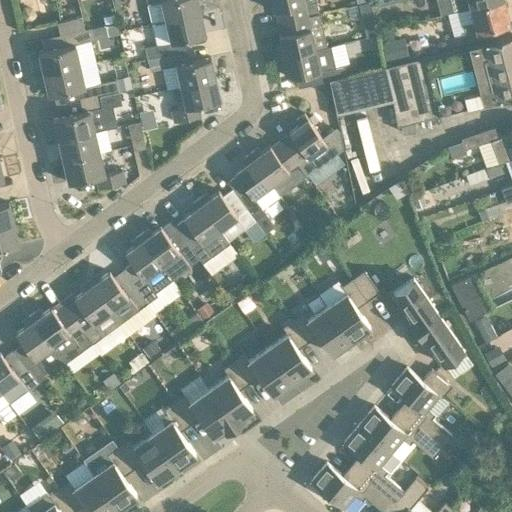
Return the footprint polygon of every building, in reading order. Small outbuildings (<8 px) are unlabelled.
[(166,21),(201,13),(197,0),(145,0),(146,3),(161,0),(166,21)] [(283,22),(319,14),(316,0),(265,0),(266,2),(271,1),(274,12),(280,10),(283,22)] [(469,7),(497,0),(378,0),(380,5),(400,0),(456,0),(459,10),(469,7)] [(502,0),(497,0),(469,7),(472,21),(465,24),(467,34),(509,23),(502,0)] [(372,26),(367,3),(359,4),(366,38),(378,35),(376,25),(372,26)] [(23,9),(19,16),(23,23),(31,23),(35,16),(31,9),(23,9)] [(148,60),(158,57),(186,51),(183,40),(206,34),(201,13),(166,21),(170,42),(145,48),(148,60)] [(103,16),(104,24),(116,21),(114,14),(103,16)] [(279,58),(327,47),(319,14),(283,22),(285,34),(279,35),(281,46),(276,47),(279,58)] [(57,23),(59,35),(84,29),(81,17),(57,23)] [(104,26),(107,37),(117,34),(115,23),(104,26)] [(84,29),(59,35),(40,39),(43,51),(38,52),(43,74),(80,65),(75,44),(93,40),(90,28),(84,29)] [(328,80),(328,82),(336,116),(393,104),(397,125),(511,96),(511,34),(385,66),(347,75),(328,80)] [(381,43),(386,63),(408,58),(403,38),(381,43)] [(328,82),(328,80),(347,75),(344,64),(336,66),(331,46),(327,47),(279,58),(281,68),(286,67),(289,78),(295,77),(298,88),(322,83),(328,82)] [(181,87),(216,79),(211,57),(188,62),(186,51),(158,57),(161,69),(176,65),(181,87)] [(80,65),(43,74),(48,95),(76,89),(79,100),(105,94),(120,91),(117,80),(85,87),(80,65)] [(128,75),(117,78),(120,90),(131,88),(128,75)] [(216,79),(181,87),(185,108),(171,111),(174,123),(201,116),(198,105),(220,100),(216,79)] [(105,94),(79,100),(81,112),(54,118),(58,140),(95,132),(113,128),(105,94)] [(147,129),(160,124),(154,106),(140,111),(147,129)] [(343,148),(339,130),(335,127),(321,137),(304,114),(295,120),(298,125),(289,131),(293,137),(283,144),(306,175),(317,166),(318,168),(343,148)] [(134,151),(146,148),(140,121),(128,124),(134,151)] [(511,157),(511,130),(509,131),(509,133),(498,137),(494,126),(461,137),(465,148),(490,139),(499,163),(511,157)] [(95,132),(58,140),(63,161),(99,153),(95,132)] [(306,175),(283,144),(274,151),(270,146),(261,152),(258,148),(249,154),(278,194),(306,175)] [(99,153),(63,161),(68,183),(96,176),(99,188),(125,182),(123,171),(104,175),(99,153)] [(232,189),(256,220),(265,213),(262,209),(279,196),(278,194),(249,154),(240,161),(244,165),(234,172),(237,175),(227,182),(232,189)] [(470,185),(503,172),(499,163),(466,175),(470,185)] [(409,192),(403,178),(390,187),(399,199),(409,192)] [(511,183),(501,188),(506,202),(511,199),(511,183)] [(256,220),(232,189),(223,196),(219,191),(209,198),(206,193),(198,200),(228,241),(256,220)] [(417,208),(426,205),(421,193),(412,196),(417,208)] [(229,243),(228,241),(198,200),(189,206),(192,211),(183,218),(187,223),(177,229),(199,259),(202,263),(229,243)] [(502,213),(505,212),(505,210),(501,202),(483,208),(484,209),(487,219),(502,213)] [(0,226),(13,224),(8,203),(0,204),(0,226)] [(487,219),(484,209),(478,212),(481,221),(487,219)] [(172,280),(199,259),(177,229),(171,221),(162,228),(160,226),(151,233),(148,229),(139,235),(172,280)] [(13,224),(0,226),(0,249),(18,245),(13,224)] [(172,280),(139,235),(131,241),(134,246),(125,252),(132,263),(123,270),(147,303),(156,296),(154,293),(172,280)] [(293,246),(300,255),(312,246),(305,237),(293,246)] [(88,280),(120,323),(147,303),(123,270),(113,277),(109,271),(100,278),(97,274),(88,280)] [(353,278),(368,300),(379,292),(364,270),(353,278)] [(470,320),(493,309),(475,273),(452,284),(470,320)] [(327,306),(351,340),(370,326),(357,307),(368,300),(353,278),(341,286),(346,292),(327,306)] [(408,321),(415,331),(439,314),(413,278),(393,292),(412,319),(408,321)] [(64,305),(92,343),(120,323),(88,280),(80,287),(83,291),(64,305)] [(234,287),(225,293),(231,302),(240,295),(234,287)] [(204,321),(215,313),(207,302),(196,310),(204,321)] [(30,316),(52,346),(63,360),(65,363),(92,343),(64,305),(54,311),(51,307),(42,314),(39,309),(30,316)] [(293,320),(308,342),(318,335),(331,354),(351,340),(327,306),(307,319),(303,313),(293,320)] [(182,324),(189,333),(204,323),(196,313),(182,324)] [(439,314),(415,331),(422,340),(425,338),(444,365),(464,351),(439,314)] [(13,350),(37,383),(38,385),(46,379),(43,375),(63,360),(52,346),(30,316),(21,322),(25,326),(15,333),(23,343),(13,350)] [(268,347),(292,381),(311,368),(298,349),(308,342),(293,320),(282,327),(287,334),(268,347)] [(478,332),(483,343),(496,336),(491,325),(478,332)] [(149,358),(160,351),(154,341),(142,348),(149,358)] [(491,368),(506,360),(498,346),(484,354),(491,368)] [(234,361),(249,383),(259,376),(272,395),(292,381),(268,347),(248,361),(244,354),(234,361)] [(37,383),(13,350),(4,357),(0,352),(0,389),(1,391),(9,402),(27,389),(28,390),(37,383)] [(209,388),(235,426),(245,419),(242,416),(252,409),(239,390),(249,383),(234,361),(223,368),(228,375),(209,388)] [(433,389),(422,380),(407,367),(391,386),(406,399),(398,409),(436,441),(445,430),(425,413),(429,410),(421,403),(432,389),(433,389)] [(422,380),(433,389),(432,389),(442,397),(452,385),(431,368),(422,380)] [(129,389),(123,381),(118,385),(123,392),(129,389)] [(175,402),(190,424),(200,418),(213,437),(223,430),(225,433),(235,426),(209,388),(189,402),(185,395),(175,402)] [(152,433),(176,467),(196,454),(180,431),(190,424),(175,402),(164,410),(167,413),(161,417),(166,424),(152,433)] [(436,441),(398,409),(389,419),(374,406),(359,424),(385,446),(395,433),(403,440),(406,436),(426,453),(436,441)] [(507,412),(497,419),(501,425),(511,418),(507,412)] [(38,434),(50,429),(45,417),(33,422),(38,434)] [(385,446),(359,424),(343,442),(359,455),(350,465),(394,502),(403,490),(378,470),(381,466),(373,460),(385,446)] [(118,447),(133,469),(143,462),(156,481),(176,467),(152,433),(133,447),(128,440),(118,447)] [(9,460),(21,453),(13,440),(2,446),(9,460)] [(93,474),(117,509),(137,495),(123,476),(133,469),(118,447),(108,454),(112,461),(93,474)] [(500,473),(511,465),(498,449),(487,457),(500,473)] [(440,453),(433,462),(445,472),(452,463),(440,453)] [(385,511),(394,502),(350,465),(342,475),(327,462),(311,481),(343,508),(354,495),(362,501),(365,497),(382,511),(385,511)] [(15,463),(4,471),(10,481),(22,473),(15,463)] [(59,488),(74,510),(84,503),(90,511),(112,511),(117,509),(93,474),(74,488),(69,481),(59,488)] [(415,476),(403,490),(394,502),(385,511),(412,511),(409,509),(428,487),(415,476)] [(27,506),(31,511),(71,511),(74,510),(59,488),(49,495),(47,492),(27,506)] [(456,511),(457,511),(445,501),(435,511),(456,511)]
